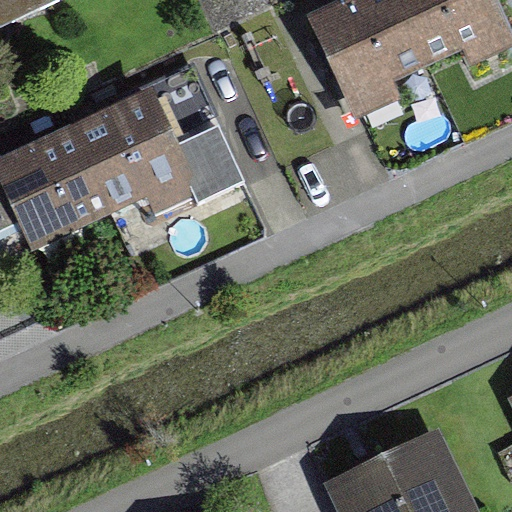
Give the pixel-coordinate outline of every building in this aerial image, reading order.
[(0,0),(0,19),(6,33),(72,1),(71,0),(0,0)] [(395,0),(370,0),(313,28),(360,123),(403,102),(395,87),(430,70),(395,0)] [(511,36),(494,0),(395,0),(430,70),(463,54),(472,72),(511,53),(511,36)] [(253,189),(224,130),(182,150),(178,140),(226,117),(201,65),(149,90),(152,97),(85,129),(124,211),(187,180),(203,213),(253,189)] [(0,169),(0,256),(5,267),(124,211),(85,129),(0,169)] [(481,511),(444,434),(333,487),(344,511),(481,511)]
